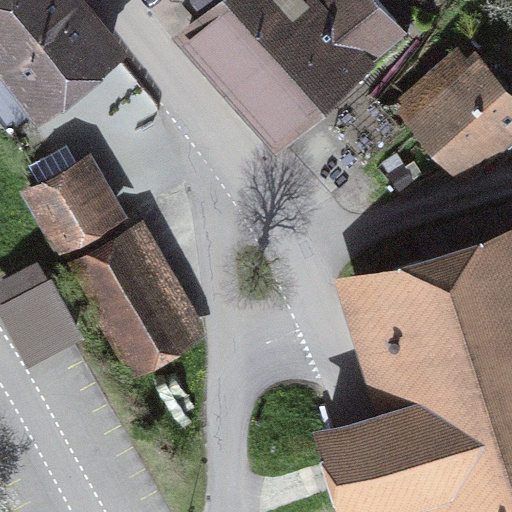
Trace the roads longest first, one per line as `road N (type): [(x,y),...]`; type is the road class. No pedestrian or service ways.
road 1 (unclassified): [(238,153),(360,391),(399,511)]
road 2 (unclassified): [(233,511),(240,479),(238,153)]
road 3 (unclassified): [(238,153),(101,0)]
